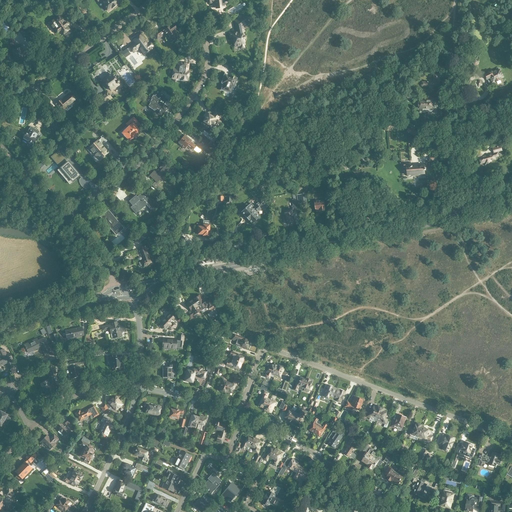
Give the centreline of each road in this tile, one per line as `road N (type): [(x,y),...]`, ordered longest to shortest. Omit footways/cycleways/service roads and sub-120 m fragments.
road 1 (residential): [(511,440),(266,346),(240,415)]
road 2 (residential): [(65,223),(172,129),(204,77),(206,53),(188,12),(169,1),(154,4)]
road 3 (secondary): [(165,279),(450,218)]
road 4 (residential): [(402,511),(240,415)]
road 5 (residential): [(0,90),(26,90),(154,4)]
road 6 (unclassified): [(450,218),(449,46)]
road 7 (residential): [(91,504),(135,386)]
